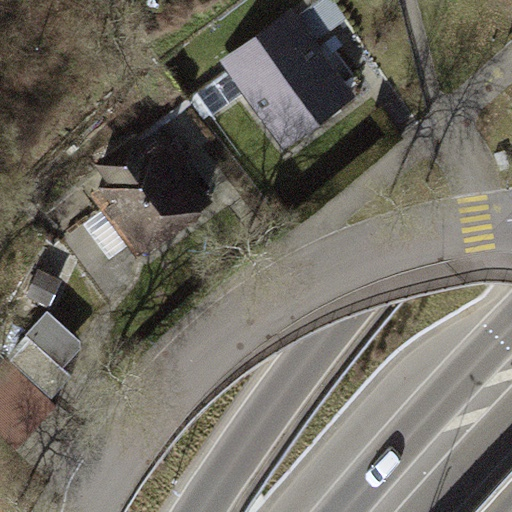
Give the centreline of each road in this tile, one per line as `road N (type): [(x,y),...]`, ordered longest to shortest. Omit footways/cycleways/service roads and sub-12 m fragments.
road 1 (residential): [(84,511),(162,396),(242,320),(375,251),(511,221)]
road 2 (trunk): [(511,122),(327,327),(200,511)]
road 3 (trunk): [(511,325),(354,511)]
road 4 (trunk): [(428,511),(511,420)]
